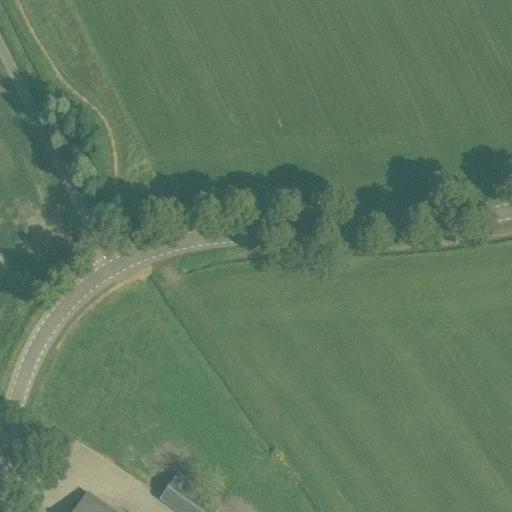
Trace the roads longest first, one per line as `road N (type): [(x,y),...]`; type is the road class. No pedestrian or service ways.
road 1 (tertiary): [(109,268),(211,235),(389,227),(511,208)]
road 2 (unclassified): [(109,268),(0,45)]
road 3 (tertiary): [(0,455),(40,343),(81,289),(109,268)]
